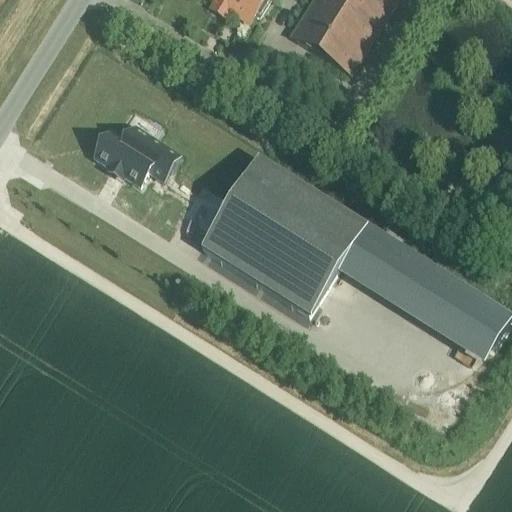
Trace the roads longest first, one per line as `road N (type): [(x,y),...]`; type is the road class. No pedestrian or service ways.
road 1 (unknown): [(0,152),(326,345),(392,358),(417,340)]
road 2 (unclassified): [(0,126),(80,0)]
